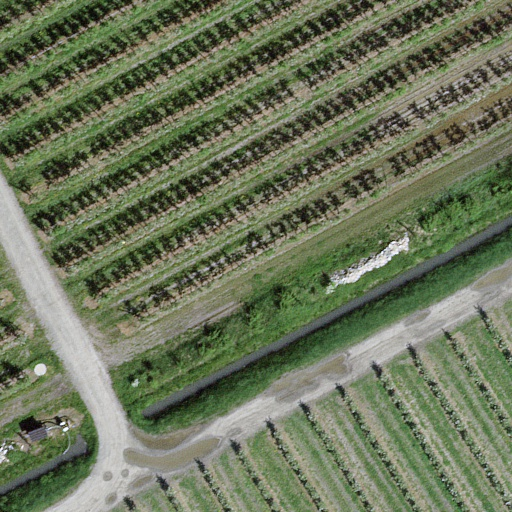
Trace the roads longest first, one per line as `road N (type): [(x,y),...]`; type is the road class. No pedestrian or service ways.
road 1 (track): [(62,511),(511,275)]
road 2 (track): [(0,191),(134,474)]
